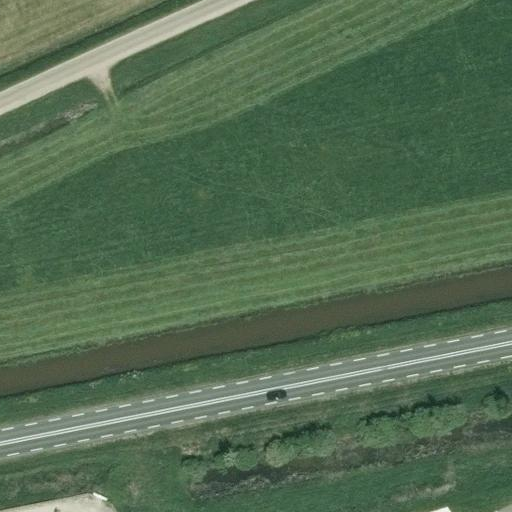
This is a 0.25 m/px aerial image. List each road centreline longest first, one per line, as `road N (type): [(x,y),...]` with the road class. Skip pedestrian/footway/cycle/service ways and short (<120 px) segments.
road 1 (primary): [(0,444),(511,342)]
road 2 (unclassified): [(0,103),(224,0)]
